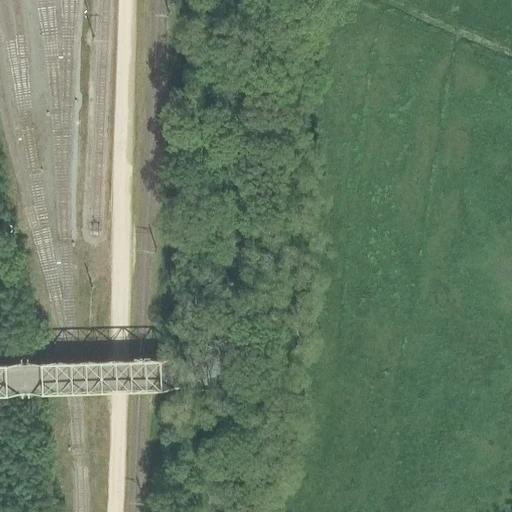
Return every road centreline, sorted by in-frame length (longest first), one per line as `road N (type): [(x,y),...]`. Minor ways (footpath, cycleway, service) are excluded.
road 1 (unclassified): [(237,367),(261,0)]
road 2 (unclassified): [(0,373),(237,367)]
road 3 (unclassified): [(220,511),(237,367)]
